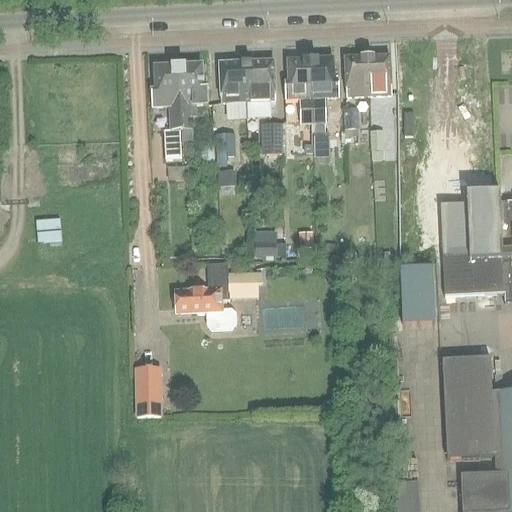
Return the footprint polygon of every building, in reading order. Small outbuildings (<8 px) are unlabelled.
[(389,59),(367,60),(368,100),(391,99),(389,59)] [(368,100),(367,60),(344,61),(346,101),(368,100)] [(333,61),(312,62),(314,127),(325,126),(324,101),(338,101),(338,83),(333,83),(333,61)] [(288,85),(284,85),(284,103),(299,102),(300,147),(315,147),(314,136),(314,127),(312,62),(287,63),(288,85)] [(246,105),(270,104),(274,104),(273,64),(250,65),(251,88),(246,89),(246,105)] [(221,106),(246,105),(246,89),(251,88),(250,65),(219,66),(221,106)] [(178,68),(181,134),(192,133),(191,120),(197,120),(196,109),(208,108),(207,91),(202,91),(201,67),(178,68)] [(182,149),(181,134),(178,68),(154,69),(155,93),(150,93),(151,110),(169,110),(171,134),(164,134),(165,163),(186,162),(185,149),(182,149)] [(215,136),(216,159),(226,158),(235,158),(234,135),(215,136)] [(325,135),(314,136),(315,147),(315,156),(315,157),(315,160),(328,159),(328,140),(325,140),(325,135)] [(369,135),(370,155),(384,155),(383,135),(369,135)] [(200,148),(201,166),(214,165),(213,147),(200,148)] [(226,158),(216,159),(217,170),(226,170),(226,158)] [(466,207),(440,208),(442,257),(444,300),(444,299),(504,297),(504,306),(511,305),(511,204),(500,205),(500,193),(498,194),(498,195),(468,197),(468,195),(466,195),(466,207)] [(254,235),(255,259),(276,258),(275,234),(254,235)] [(298,234),(299,251),(313,250),(312,234),(298,234)] [(207,268),(208,293),(174,294),(175,298),(172,298),(173,307),(175,307),(176,317),(207,315),(208,329),(211,333),(232,331),(236,328),(235,317),(231,313),(222,313),(221,301),(229,301),(229,286),(256,285),(256,276),(228,277),(227,267),(207,268)] [(438,305),(436,268),(400,269),(402,308),(403,330),(439,328),(438,305)] [(511,511),(511,393),(493,395),(491,360),(443,362),(447,462),(495,460),(496,476),(461,477),(462,511),(511,511)] [(137,421),(161,420),(160,372),(136,372),(137,421)]
